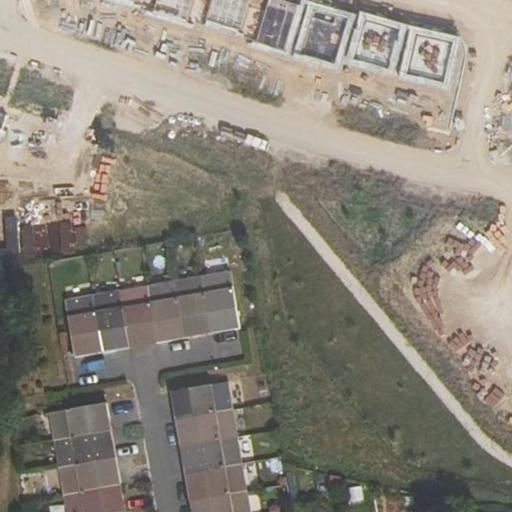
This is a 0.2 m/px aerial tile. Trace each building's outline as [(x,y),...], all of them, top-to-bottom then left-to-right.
[(232,272),(205,277),(214,331),(215,335),(229,332),(228,329),(241,327),(232,272)] [(214,331),(205,277),(178,281),(187,336),(188,339),(202,337),(201,334),(214,331)] [(187,336),(178,281),(150,286),(159,341),(160,344),(174,342),(173,338),(187,336)] [(150,286),(122,291),(131,346),(132,349),(146,347),(145,343),(159,341),(150,286)] [(122,291),(94,296),(104,350),(105,354),(118,351),(117,348),(131,346),(122,291)] [(89,353),(104,350),(94,296),(67,301),(77,353),(78,358),(89,356),(89,353)] [(181,419),(235,410),(230,383),(172,393),(175,407),(178,407),(181,419)] [(50,414),(55,441),(109,432),(112,431),(110,418),(107,418),(105,405),(50,414)] [(183,434),(185,447),(239,437),(235,410),(181,419),(177,419),(179,434),(183,434)] [(55,441),(60,469),(114,460),(117,459),(115,445),(111,445),(109,432),(55,441)] [(188,461),(190,474),(244,465),(239,437),(185,447),(182,447),(184,462),(188,461)] [(60,469),(65,497),(119,487),(123,486),(120,472),(116,473),(114,460),(60,469)] [(193,488),(195,503),(249,493),(244,465),(190,474),(186,475),(189,488),(193,488)] [(65,497),(67,511),(127,511),(125,500),(121,500),(119,487),(65,497)] [(251,511),(249,493),(195,503),(191,503),(192,511),(251,511)]
